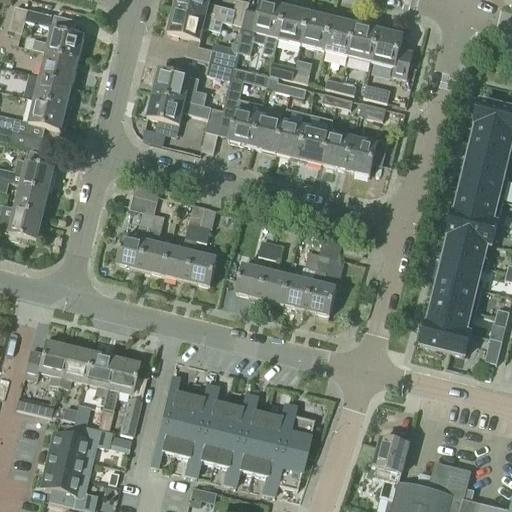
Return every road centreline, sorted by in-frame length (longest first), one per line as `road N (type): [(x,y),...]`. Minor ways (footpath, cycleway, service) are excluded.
road 1 (residential): [(406,223),(100,148)]
road 2 (residential): [(365,374),(66,300)]
road 3 (residential): [(406,223),(462,16)]
road 4 (residential): [(365,374),(406,223)]
road 5 (residential): [(66,300),(100,148)]
road 6 (residential): [(100,148),(136,0)]
road 7 (residential): [(511,407),(365,374)]
road 8 (residential): [(320,511),(365,374)]
